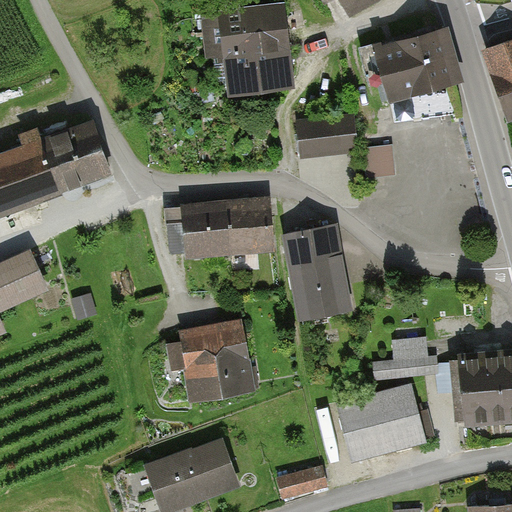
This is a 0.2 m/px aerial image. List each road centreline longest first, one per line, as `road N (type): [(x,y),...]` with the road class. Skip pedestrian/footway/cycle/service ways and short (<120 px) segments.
road 1 (residential): [(39,0),(143,181),(293,188),(411,260),(511,268)]
road 2 (residential): [(314,511),(511,456)]
road 3 (tertiary): [(511,216),(465,33)]
